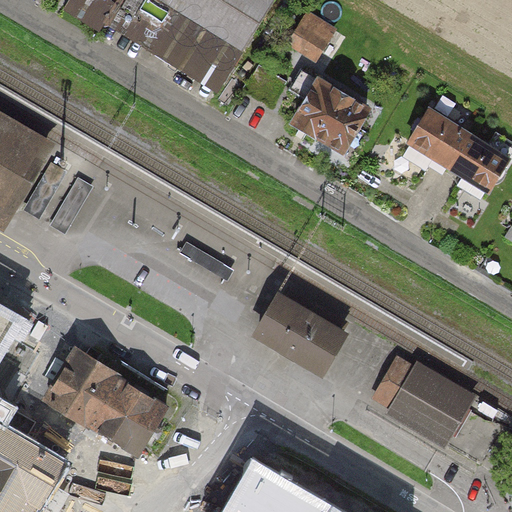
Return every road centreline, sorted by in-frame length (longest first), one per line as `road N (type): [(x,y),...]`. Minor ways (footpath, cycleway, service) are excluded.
road 1 (residential): [(4,0),(511,307)]
road 2 (tertiary): [(0,261),(244,404)]
road 3 (residential): [(424,511),(244,404)]
road 4 (residential): [(244,404),(152,511)]
